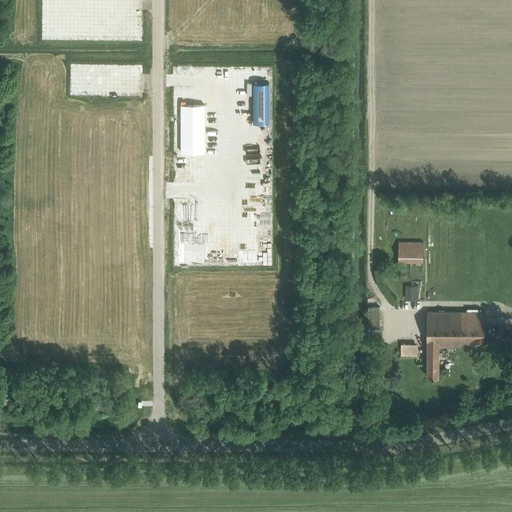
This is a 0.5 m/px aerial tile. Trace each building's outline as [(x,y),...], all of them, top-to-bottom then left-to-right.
[(203,107),(181,107),(181,153),(204,153),(203,107)] [(438,215),(436,227),(447,228),(449,216),(438,215)] [(434,297),(476,297),(477,236),(465,236),(465,239),(454,239),(454,251),(450,251),(449,267),(465,267),(465,270),(456,269),(456,276),(449,276),(449,280),(444,280),(444,277),(434,277),(434,297)] [(423,263),(423,242),(398,242),(398,262),(423,263)] [(426,296),(406,296),(407,330),(426,329),(426,296)] [(427,311),(427,346),(427,356),(439,356),(439,346),(484,346),(484,312),(427,311)] [(417,344),(401,344),(401,356),(417,356),(417,344)] [(439,356),(427,356),(427,377),(439,377),(439,356)]
